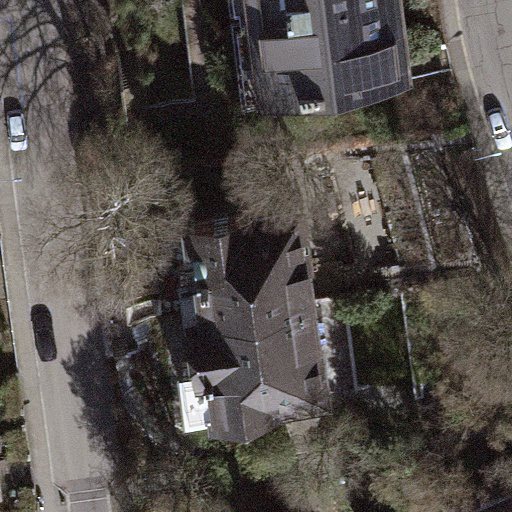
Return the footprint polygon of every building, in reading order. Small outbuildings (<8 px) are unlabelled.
[(244,0),(255,91),(333,82),(334,88),(360,85),(359,79),(410,73),(405,27),(402,0),(244,0)] [(185,311),(196,310),(312,296),(300,202),(191,215),(196,261),(179,264),(185,311)] [(129,317),(185,311),(179,264),(124,270),(129,317)] [(188,404),(323,389),(312,296),(196,310),(201,356),(183,358),(188,404)] [(511,511),(511,486),(444,507),(445,511),(511,511)]
